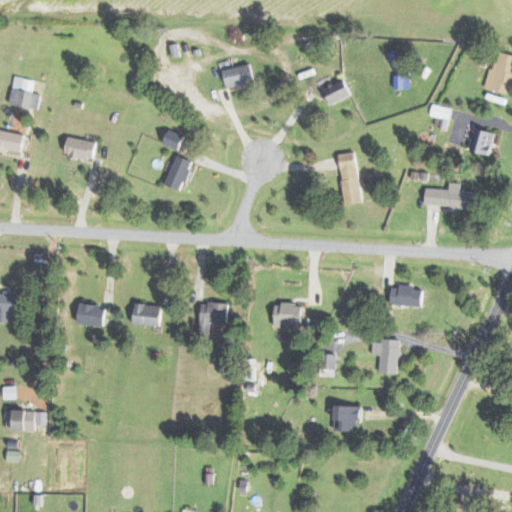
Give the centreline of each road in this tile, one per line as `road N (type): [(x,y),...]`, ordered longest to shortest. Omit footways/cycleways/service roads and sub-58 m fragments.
road 1 (residential): [(511,259),(0,230)]
road 2 (tertiary): [(402,511),(511,279)]
